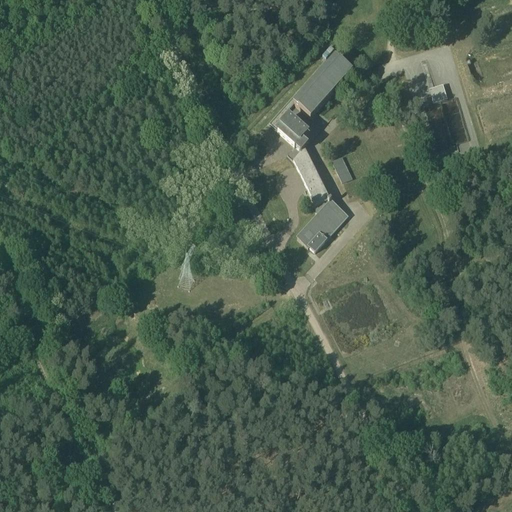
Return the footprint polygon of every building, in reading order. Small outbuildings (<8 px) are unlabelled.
[(298,107),(313,120),(351,76),(335,62),(300,100),(296,96),(269,127),(276,133),(276,134),(300,155),(293,163),(293,164),(312,202),(311,202),(315,210),(315,216),(318,219),(298,241),(297,240),(297,241),(308,251),(309,250),(315,256),(348,220),(332,206),(305,151),(308,148),(302,143),(307,137),(287,119),(280,128),(277,125),(295,104),(298,107)] [(429,91),(433,106),(447,102),(443,87),(429,91)] [(464,145),(437,151),(440,162),(467,156),(464,145)] [(342,160),(332,165),(341,186),(352,182),(342,160)] [(183,277),(180,286),(189,290),(193,281),(183,277)]
